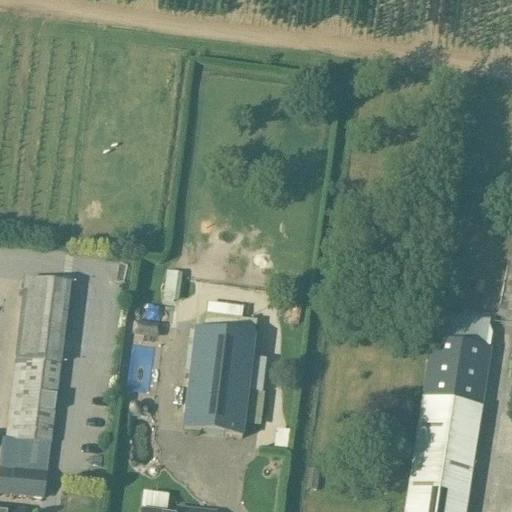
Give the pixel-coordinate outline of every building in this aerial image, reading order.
[(165,275),(163,294),(178,296),(178,291),(180,280),(181,277),(165,275)] [(23,280),(4,442),(8,442),(4,474),(12,475),(10,498),(43,501),(47,474),(45,474),(48,447),(51,447),(70,286),(23,280)] [(466,511),(492,351),(484,349),(487,328),(485,328),(486,322),(438,315),(437,324),(434,324),(432,341),(429,341),(424,377),(414,443),(403,511),(466,511)] [(193,332),(181,434),(242,442),(255,339),(253,339),(255,323),(204,317),(202,333),(193,332)] [(155,337),(156,327),(134,324),(133,334),(155,337)] [(140,416),(147,417),(148,409),(141,408),(137,405),(132,405),(128,407),(127,415),(131,418),(136,418),(140,416)] [(308,471),(305,491),(317,493),(319,472),(308,471)]
